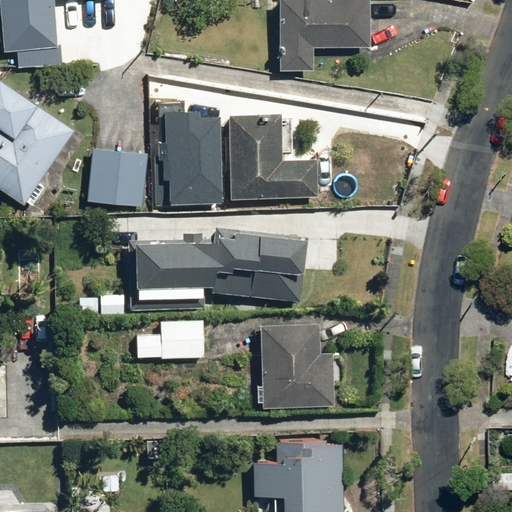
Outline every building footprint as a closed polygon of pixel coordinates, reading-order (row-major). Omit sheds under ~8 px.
[(5,0),(9,49),(21,49),(23,67),(67,64),(66,43),(63,44),(60,0),(5,0)] [(376,0),(286,0),(287,68),(319,68),(319,45),(377,45),(376,0)] [(0,185),(28,204),(79,128),(44,105),(46,102),(6,74),(0,82),(0,185)] [(288,110),(234,111),(236,197),(323,196),(322,156),(289,157),(288,110)] [(98,146),(92,200),(146,205),(152,152),(98,146)] [(171,162),(172,199),(217,197),(216,161),(171,162)] [(220,236),(133,238),(135,308),(210,306),(210,291),(219,290),(306,300),(309,269),(313,270),(317,234),(221,223),(220,236)] [(127,292),(81,293),(81,316),(127,316),(127,292)] [(163,332),(141,331),(141,354),(209,356),(210,316),(163,315),(163,332)] [(324,321),(266,322),(268,406),(339,404),(338,350),(325,350),(324,321)] [(349,511),(347,441),(332,441),(332,437),(282,438),(282,458),(259,459),(260,493),(281,492),(281,511),(265,511),(349,511)]
